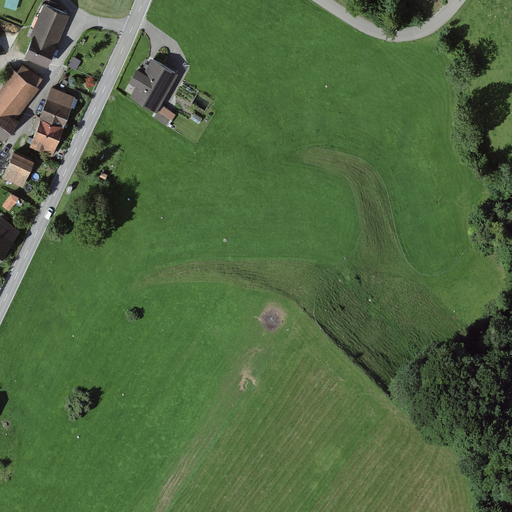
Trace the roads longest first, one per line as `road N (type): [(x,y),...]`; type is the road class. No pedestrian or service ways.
road 1 (secondary): [(131,29),(0,310)]
road 2 (residential): [(80,20),(0,159)]
road 3 (tertiary): [(321,0),(373,30),(401,35),(425,30),(457,0)]
